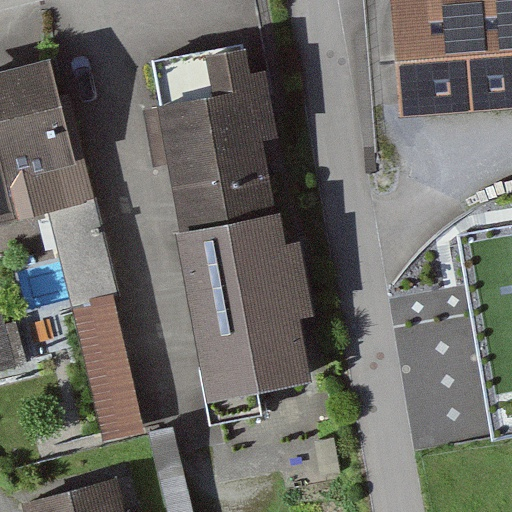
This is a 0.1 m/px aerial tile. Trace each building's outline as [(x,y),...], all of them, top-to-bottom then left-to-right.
[(511,0),(395,0),(404,108),(511,99),(511,0)] [(247,39),(156,55),(164,102),(144,106),(155,162),(171,159),(180,217),(278,200),(265,133),(280,130),(267,63),(252,66),(247,39)] [(56,50),(0,63),(0,218),(52,205),(92,195),(56,50)] [(92,195),(52,205),(74,296),(115,287),(92,195)] [(278,200),(180,217),(210,390),(311,372),(300,309),(315,306),(303,234),(284,237),(278,200)] [(115,287),(74,296),(104,436),(145,427),(115,287)] [(3,308),(0,308),(0,369),(28,362),(18,319),(6,322),(3,308)] [(194,511),(174,427),(149,433),(167,511),(194,511)] [(129,511),(120,472),(23,496),(26,511),(129,511)]
